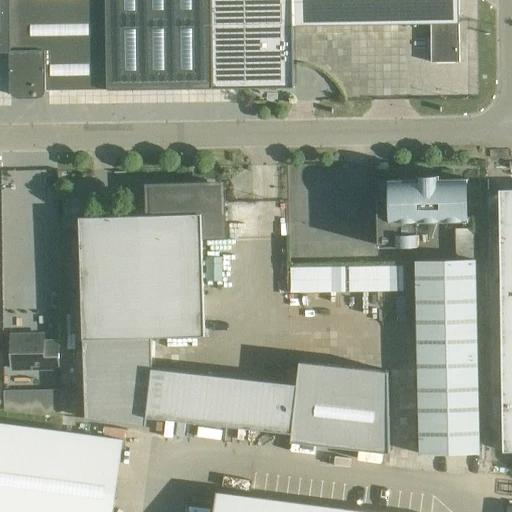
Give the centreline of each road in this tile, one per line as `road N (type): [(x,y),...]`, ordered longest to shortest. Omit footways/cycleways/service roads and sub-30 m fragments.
road 1 (unclassified): [(511,140),(0,145)]
road 2 (unknown): [(244,143),(252,337)]
